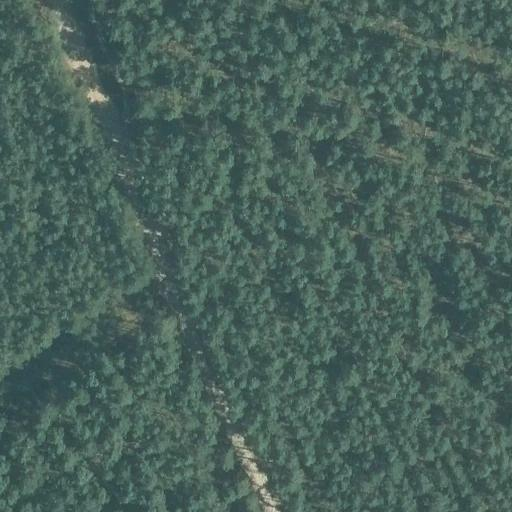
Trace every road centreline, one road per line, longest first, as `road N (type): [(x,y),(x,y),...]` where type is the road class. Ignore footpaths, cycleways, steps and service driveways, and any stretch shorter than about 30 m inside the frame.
road 1 (track): [(277,511),(54,0)]
road 2 (track): [(169,264),(0,364)]
